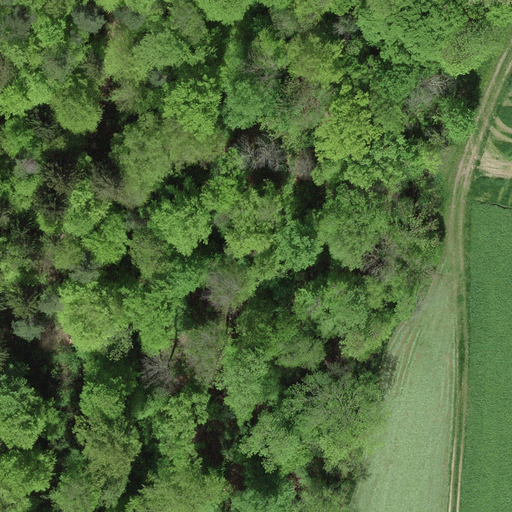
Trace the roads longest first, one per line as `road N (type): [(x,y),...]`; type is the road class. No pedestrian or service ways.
road 1 (track): [(456,511),(471,182),(511,61)]
road 2 (track): [(0,367),(97,121),(123,0)]
